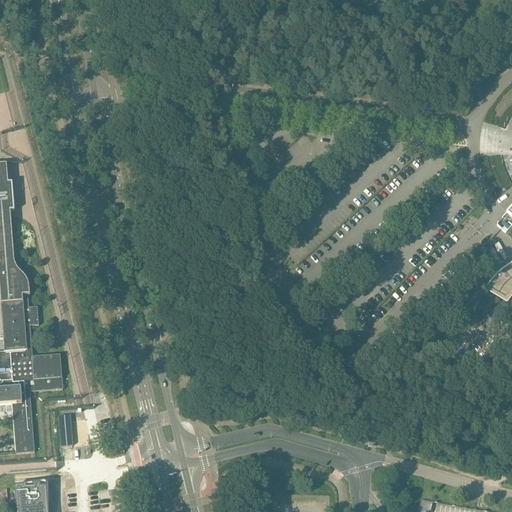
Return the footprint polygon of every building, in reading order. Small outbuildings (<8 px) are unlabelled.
[(0,414),(13,413),(16,455),(35,454),(30,394),(63,391),(60,357),(33,359),(30,327),(39,327),(37,309),(29,309),(28,297),(30,296),(29,289),(29,288),(29,287),(29,286),(29,285),(28,284),(28,283),(28,282),(27,281),(27,280),(26,279),(25,278),(24,277),(23,276),(23,275),(22,275),(21,274),(20,273),(19,273),(19,272),(18,271),(18,270),(17,269),(16,268),(16,267),(16,266),(15,265),(15,264),(15,263),(14,262),(14,261),(14,260),(11,213),(14,212),(12,184),(8,184),(7,165),(0,166),(0,414)] [(509,265),(506,267),(503,269),(500,271),(498,273),(495,276),(493,278),(494,279),(496,276),(498,274),(500,272),(503,270),(505,268),(508,267),(511,265),(511,267),(511,207),(506,213),(510,217),(511,218),(511,262),(511,263),(509,265)] [(499,244),(495,246),(504,261),(508,259),(499,244)] [(492,408),(486,424),(507,431),(511,415),(492,408)] [(83,421),(71,423),(71,418),(71,417),(70,417),(69,417),(59,418),(58,418),(58,419),(61,447),(61,448),(62,448),(86,446),(83,421)] [(26,486),(14,488),(16,511),(48,511),(46,488),(44,488),(40,488),(40,484),(32,485),(32,489),(26,489),(26,486)] [(482,511),(421,501),(418,511),(482,511)]
